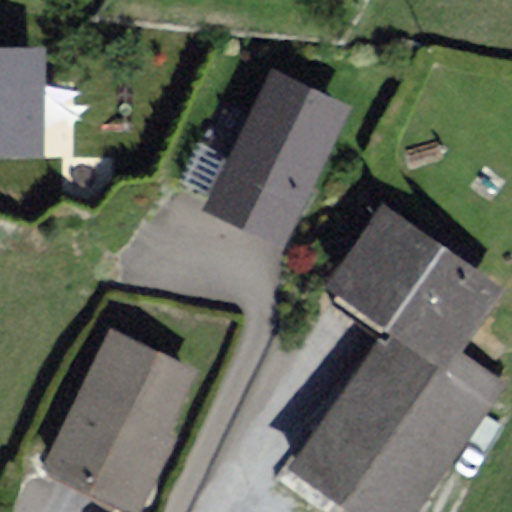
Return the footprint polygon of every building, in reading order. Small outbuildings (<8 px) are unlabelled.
[(43,46),(0,46),(0,156),(43,156),(43,46)] [(354,111),(270,70),(198,215),(282,256),(354,111)] [(500,283),(383,208),(330,289),(447,365),(500,283)] [(197,375),(109,334),(47,467),(135,507),(197,375)] [(417,511),(482,411),(380,346),(300,471),(363,511),(417,511)]
